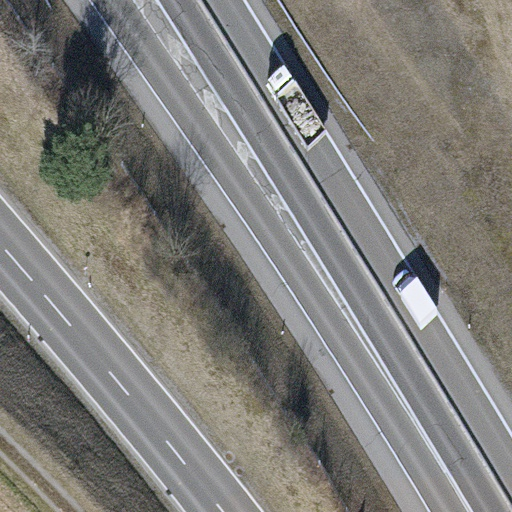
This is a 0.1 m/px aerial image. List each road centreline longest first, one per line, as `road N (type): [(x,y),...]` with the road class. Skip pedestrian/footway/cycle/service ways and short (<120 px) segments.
road 1 (trunk): [(113,0),(451,511)]
road 2 (trunk): [(181,0),(495,511)]
road 3 (trunk): [(511,463),(227,0)]
road 4 (primary): [(225,511),(0,243)]
